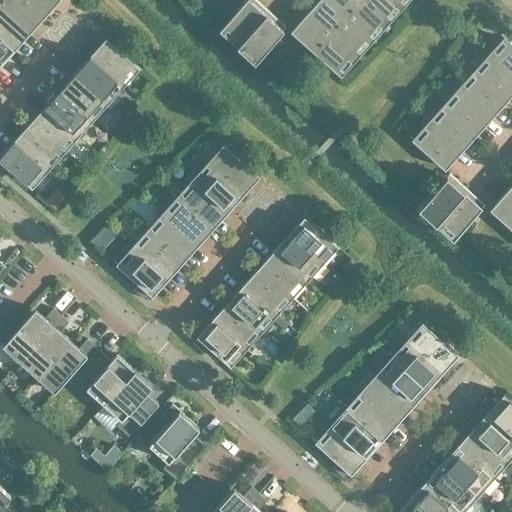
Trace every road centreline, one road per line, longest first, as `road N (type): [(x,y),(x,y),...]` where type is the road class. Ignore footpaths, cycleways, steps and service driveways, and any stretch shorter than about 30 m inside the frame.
road 1 (residential): [(345,511),(146,332)]
road 2 (residential): [(146,332),(0,204)]
road 3 (residential): [(146,332),(250,226)]
road 4 (residential): [(353,511),(448,408)]
